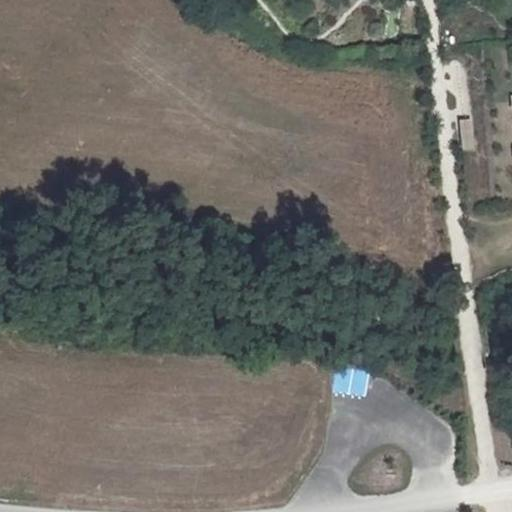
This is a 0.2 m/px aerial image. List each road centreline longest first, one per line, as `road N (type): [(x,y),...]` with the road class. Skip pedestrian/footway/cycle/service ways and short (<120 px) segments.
road 1 (track): [(466,315),(431,0)]
road 2 (track): [(493,492),(473,367)]
